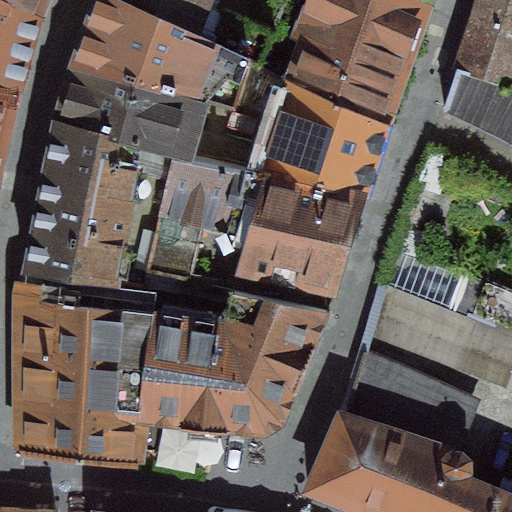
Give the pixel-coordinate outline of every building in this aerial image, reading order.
[(0,0),(0,87),(12,92),(35,12),(6,0),(0,0)] [(6,0),(35,12),(39,0),(6,0)] [(120,0),(104,0),(77,68),(198,104),(215,48),(190,36),(120,0)] [(120,0),(190,36),(205,6),(207,0),(120,0)] [(234,0),(226,17),(270,38),(288,0),(234,0)] [(387,129),(430,5),(420,0),(323,0),(318,14),(309,10),(297,44),(307,47),(294,84),(320,96),(387,129)] [(511,84),(511,0),(475,0),(454,68),(511,85),(511,84)] [(205,6),(190,36),(215,48),(247,63),(255,67),(270,38),(226,17),(205,6)] [(294,84),(255,67),(247,63),(243,85),(314,117),(320,96),(294,84)] [(77,68),(60,125),(116,136),(173,150),(200,157),(211,108),(198,104),(77,68)] [(511,84),(511,85),(454,68),(445,106),(511,137),(511,84)] [(0,147),(12,92),(0,87),(0,147)] [(363,197),(387,129),(320,96),(314,117),(302,150),(293,147),(289,164),(279,162),(275,175),(363,197)] [(116,136),(60,125),(46,193),(30,271),(85,277),(119,281),(139,160),(113,155),(116,136)] [(271,174),(275,175),(279,162),(285,138),(236,126),(226,162),(271,174)] [(113,155),(139,160),(161,165),(153,207),(162,209),(173,150),(116,136),(113,155)] [(238,224),(246,189),(265,192),(271,174),(226,162),(200,157),(173,150),(162,209),(151,267),(187,277),(203,217),(238,224)] [(334,289),(363,197),(275,175),(271,174),(265,192),(244,265),(334,289)] [(27,294),(24,294),(26,451),(139,462),(145,423),(161,309),(80,303),(85,277),(30,271),(27,294)] [(511,331),(511,296),(487,287),(475,317),(498,326),(511,331)] [(325,311),(238,289),(230,323),(161,309),(145,423),(271,437),(325,311)] [(511,331),(498,326),(487,356),(511,366),(511,331)] [(366,365),(348,422),(456,457),(467,453),(483,415),(366,365)] [(348,422),(336,418),(308,492),(358,511),(511,511),(511,483),(498,478),(494,491),(458,477),(463,466),(456,457),(348,422)]
